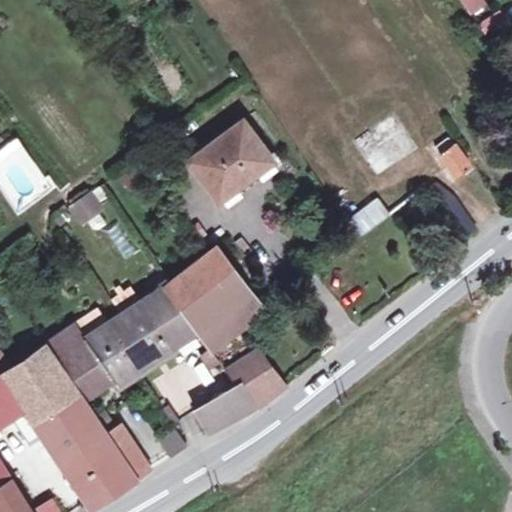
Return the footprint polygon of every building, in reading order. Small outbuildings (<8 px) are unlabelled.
[(458,0),(468,14),(485,4),(481,0),(458,0)] [(477,22),(485,35),(507,21),(499,9),(477,22)] [(272,159),(242,119),(188,160),(216,196),(222,191),(225,195),(236,187),(233,183),(239,179),(242,182),(272,159)] [(434,145),(455,175),(470,164),(455,143),(453,145),(447,136),(434,145)] [(0,149),(0,190),(15,211),(51,186),(17,138),(0,149)] [(428,187),(460,236),(475,225),(452,193),(435,182),(428,187)] [(80,225),(110,205),(97,186),(67,206),(80,225)] [(378,199),(347,221),(357,236),(388,213),(378,199)] [(216,245),(168,278),(169,279),(170,280),(170,281),(171,281),(171,282),(171,283),(171,284),(171,285),(170,287),(198,327),(196,329),(210,349),(264,308),(216,245)] [(160,287),(141,299),(170,346),(196,329),(198,327),(170,287),(171,285),(171,284),(171,283),(171,282),(171,281),(170,281),(170,280),(169,279),(168,278),(167,278),(165,277),(163,278),(161,279),(160,281),(159,282),(159,285),(160,287)] [(141,299),(121,312),(134,334),(121,342),(136,367),(170,346),(141,299)] [(98,307),(76,322),(85,336),(107,321),(98,307)] [(33,420),(76,391),(82,400),(112,379),(114,382),(136,367),(121,342),(134,334),(121,312),(107,321),(85,336),(76,322),(11,366),(1,373),(25,409),(33,420)] [(0,373),(1,373),(11,366),(0,349),(0,373)] [(232,376),(236,383),(210,399),(225,424),(255,409),(286,385),(263,355),(232,376)] [(12,418),(25,409),(1,373),(0,373),(0,408),(8,420),(12,418)] [(135,478),(94,417),(82,400),(76,391),(33,420),(40,432),(88,503),(90,507),(135,478)] [(210,432),(225,424),(210,399),(196,407),(210,432)] [(40,432),(33,420),(25,409),(12,418),(27,441),(40,432)] [(102,411),(94,417),(135,478),(149,468),(120,424),(114,428),(102,411)] [(43,511),(37,502),(29,507),(0,462),(0,511),(43,511)] [(43,498),(37,502),(43,511),(61,511),(53,499),(46,503),(43,498)]
